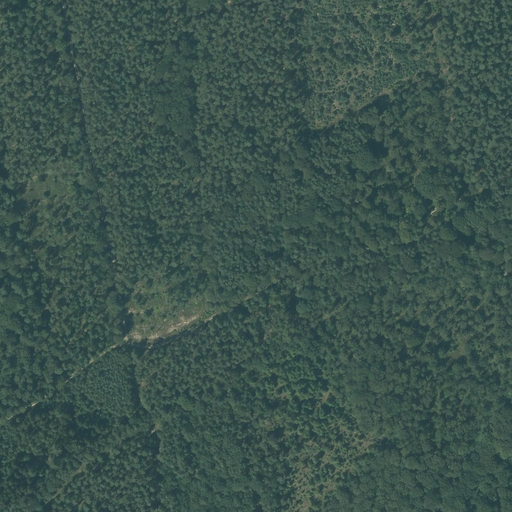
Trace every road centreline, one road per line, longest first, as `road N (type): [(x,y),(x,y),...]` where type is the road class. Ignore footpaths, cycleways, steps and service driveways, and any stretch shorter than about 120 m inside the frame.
road 1 (track): [(511,224),(350,301),(233,381),(150,419),(126,347),(62,0)]
road 2 (track): [(511,280),(447,205),(409,241),(302,266),(162,344),(125,342)]
road 3 (track): [(0,422),(125,342)]
